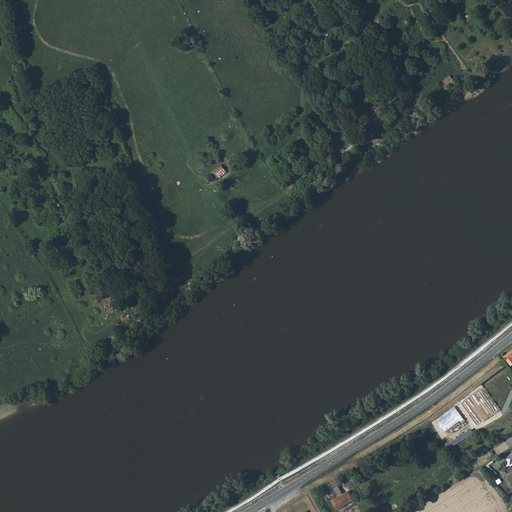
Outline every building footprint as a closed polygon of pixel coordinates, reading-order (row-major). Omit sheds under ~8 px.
[(451,76),(444,81),(447,86),(455,82),(451,76)] [(413,113),(419,109),(416,104),(412,106),(410,107),(413,113)] [(386,114),(381,108),(375,112),(380,118),(386,114)] [(353,150),(358,148),(356,145),(344,152),(347,156),(354,152),(353,150)] [(352,154),(346,158),(350,162),(355,158),(352,154)] [(227,173),(221,165),(214,171),(219,178),(220,178),(227,173)] [(219,178),(214,171),(211,174),(215,181),(219,178)] [(43,294),(41,287),(24,294),(26,300),(43,294)] [(130,317),(124,320),(127,325),(133,322),(130,317)] [(510,481),(511,479),(511,466),(510,468),(511,469),(509,470),(507,467),(502,471),(510,481)] [(343,493),(338,496),(343,504),(337,508),(340,511),(350,511),(359,507),(354,498),(348,501),(343,493)]
